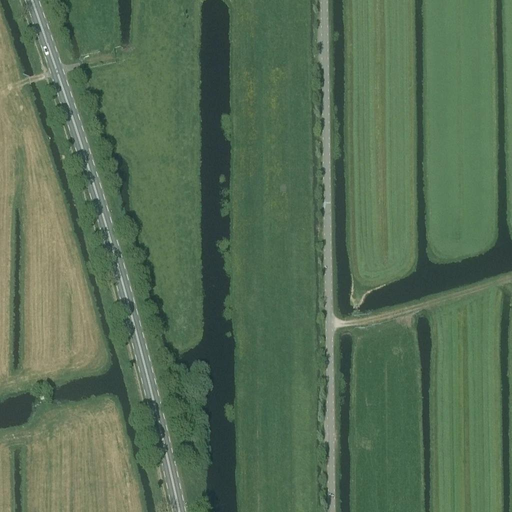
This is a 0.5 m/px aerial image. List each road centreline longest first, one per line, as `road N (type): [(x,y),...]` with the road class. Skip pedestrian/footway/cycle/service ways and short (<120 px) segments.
road 1 (primary): [(179,511),(111,241),(32,0)]
road 2 (unclassified): [(331,511),(324,0)]
road 3 (track): [(511,282),(366,324),(328,325)]
